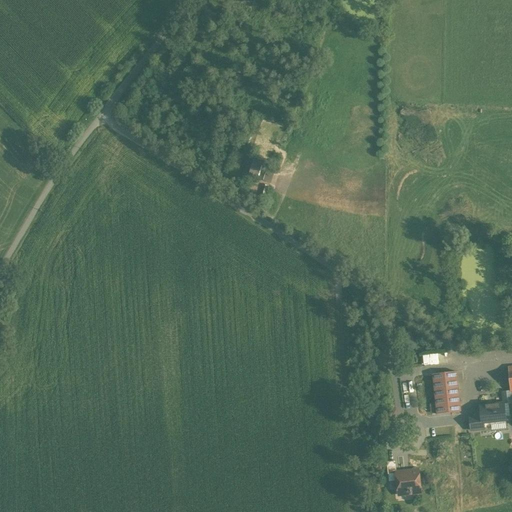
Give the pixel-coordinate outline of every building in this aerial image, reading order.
[(275,166),(253,160),(248,177),(270,183),(275,166)] [(449,350),(423,352),(424,364),(440,362),(439,359),(449,358),(449,350)] [(457,372),(433,375),(437,415),(461,412),(457,372)] [(511,400),(511,394),(510,394),(510,391),(501,392),(502,404),(508,404),(511,403),(511,400)] [(502,404),(480,406),(481,414),(482,424),(491,423),(506,421),(505,416),(509,416),(508,404),(502,404)] [(480,414),(476,417),(476,418),(470,418),(470,421),(469,423),(469,427),(471,428),(471,431),(491,429),(491,423),(482,424),(481,414),(480,414)] [(395,461),(386,462),(389,482),(396,481),(395,474),(397,473),(395,461)] [(397,473),(395,474),(396,481),(398,495),(421,492),(418,471),(397,473)]
